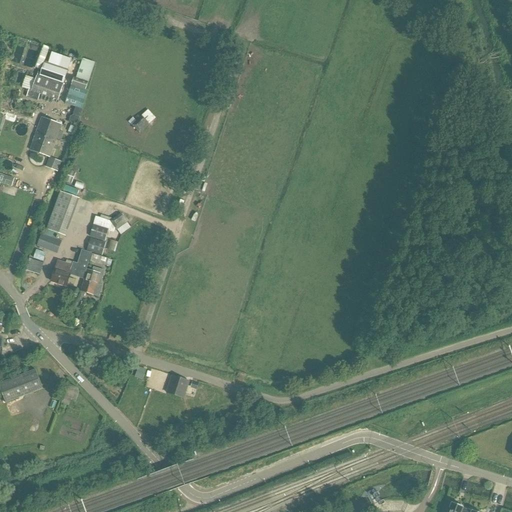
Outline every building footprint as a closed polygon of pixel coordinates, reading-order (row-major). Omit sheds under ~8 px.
[(80,69),(92,73),(95,63),(83,59),(80,69)] [(36,76),(31,91),(58,100),(63,85),(36,76)] [(80,118),(83,110),(82,110),(88,91),(86,91),(89,83),(76,79),(74,78),(73,81),(65,104),(75,108),(73,116),(70,117),(69,121),(71,124),(75,125),(78,123),(80,118)] [(148,110),(141,117),(132,126),(139,134),(155,118),(148,110)] [(30,150),(50,157),(56,140),(60,142),(63,133),(59,131),(62,125),(42,118),(30,150)] [(55,171),(57,172),(61,162),(50,157),(46,167),(55,171)] [(7,176),(4,185),(12,187),(15,179),(7,176)] [(79,191),(65,185),(62,192),(76,197),(79,191)] [(127,223),(121,214),(110,221),(116,230),(127,223)] [(90,237),(102,240),(105,241),(108,229),(93,225),(90,237)] [(42,234),(39,240),(37,246),(57,254),(61,241),(42,234)] [(90,239),(90,240),(87,251),(102,255),(105,243),(90,239)] [(46,253),(36,250),(33,259),(43,262),(46,253)] [(51,282),(66,286),(70,275),(83,279),(91,253),(82,251),(78,265),(73,263),(73,266),(59,262),(59,263),(57,263),(51,282)] [(110,266),(112,260),(109,259),(93,255),(91,261),(108,266),(108,265),(110,266)] [(26,271),(40,275),(43,264),(29,259),(26,271)] [(87,270),(84,281),(100,286),(104,271),(93,268),(92,272),(87,270)] [(100,286),(84,281),(81,291),(99,297),(102,286),(100,286)] [(0,383),(0,389),(5,403),(43,389),(36,370),(0,383)] [(97,371),(111,386),(114,376),(108,374),(97,371)] [(172,376),(166,392),(183,398),(188,381),(172,376)] [(67,384),(61,404),(68,406),(70,400),(75,402),(80,389),(67,384)] [(466,511),(467,510),(463,509),(463,507),(452,503),(448,511),(466,511)]
